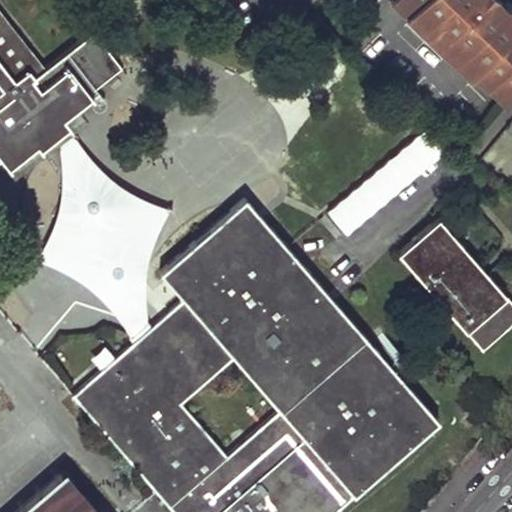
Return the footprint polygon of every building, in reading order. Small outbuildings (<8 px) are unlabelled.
[(391,0),(441,42),(481,0),(391,0)] [(474,67),(509,99),(511,95),(511,8),(505,3),(501,6),(494,0),(481,0),(441,42),(470,70),(474,67)] [(1,4),(0,4),(0,146),(9,157),(37,135),(45,147),(62,133),(47,114),(55,107),(61,115),(126,64),(97,27),(50,65),(1,4)] [(441,153),(427,134),(402,150),(417,170),(441,153)] [(402,150),(394,157),(409,176),(417,170),(402,150)] [(346,227),(411,178),(409,176),(394,157),(329,205),(346,227)] [(154,260),(181,291),(68,386),(176,511),(315,511),(430,411),(236,190),(154,260)] [(511,319),(511,294),(440,214),(397,250),(483,345),(511,319)] [(96,511),(59,472),(15,511),(96,511)]
